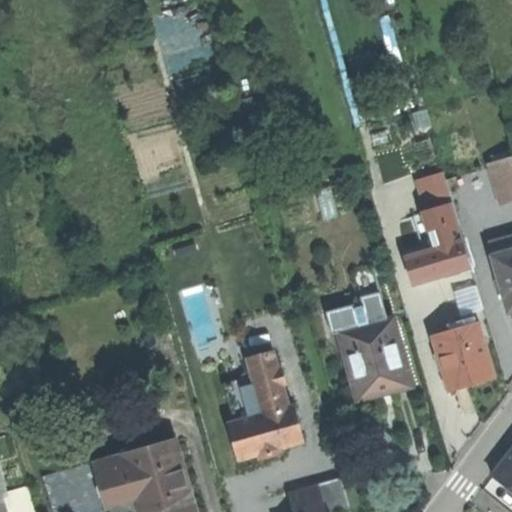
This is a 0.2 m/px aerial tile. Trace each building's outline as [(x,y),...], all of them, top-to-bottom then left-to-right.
[(511,160),(491,166),(501,203),(511,199),(511,160)] [(511,238),(500,242),(503,254),(511,251),(511,238)] [(402,259),(409,284),(467,267),(460,242),(402,259)] [(491,244),(494,256),(503,254),(500,242),(491,244)] [(494,256),(508,311),(511,309),(511,251),(503,254),(494,256)] [(462,307),(477,305),(475,287),(460,289),(462,307)] [(337,333),(355,401),(383,393),(410,386),(392,319),(337,333)] [(456,324),(457,330),(477,324),(476,319),(456,324)] [(444,369),(449,388),(469,383),(491,377),(477,324),(457,330),(435,335),(440,352),(433,354),(437,371),(444,369)] [(252,375),(263,415),(273,450),(286,446),(277,415),(288,412),(287,408),(271,351),(247,358),(252,375)] [(226,394),(234,423),(263,415),(252,375),(231,381),(234,392),(226,394)] [(492,382),(491,377),(469,383),(470,388),(482,384),(492,382)] [(293,406),(287,408),(288,412),(277,415),(286,446),(303,441),(293,406)] [(228,425),(238,459),(262,453),(273,450),(263,415),(234,423),(228,425)] [(196,511),(176,439),(93,462),(106,508),(133,500),(136,511),(196,511)] [(494,476),(511,489),(511,453),(510,456),(494,476)] [(43,476),(53,511),(107,511),(106,508),(93,462),(43,476)] [(320,483),(328,511),(349,505),(341,477),(320,483)]
